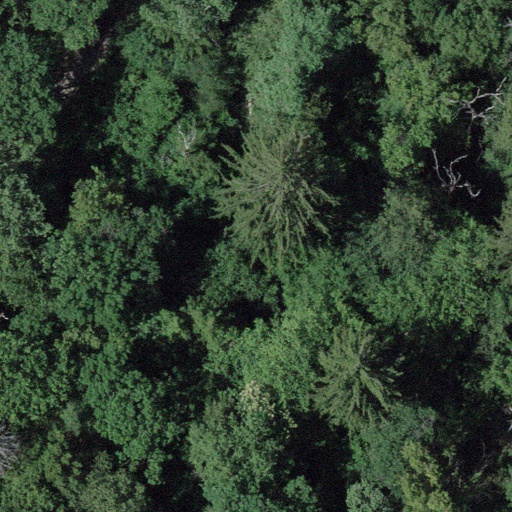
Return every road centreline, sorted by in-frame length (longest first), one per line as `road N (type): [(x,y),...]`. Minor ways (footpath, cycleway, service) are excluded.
road 1 (track): [(2,0),(351,511)]
road 2 (track): [(0,150),(69,96),(142,0)]
